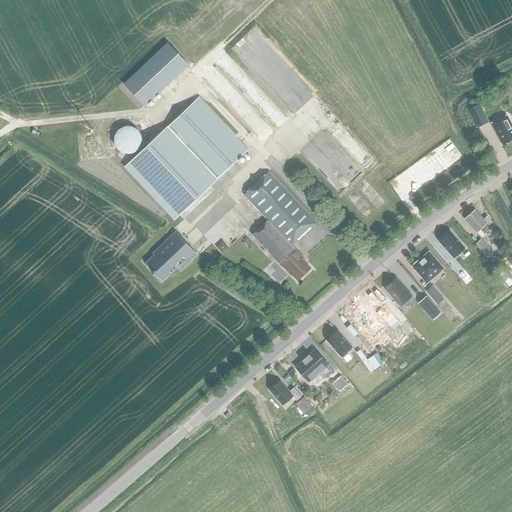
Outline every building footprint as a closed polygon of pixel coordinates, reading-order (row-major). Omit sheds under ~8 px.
[(168,43),(124,84),(145,106),(188,65),(168,43)] [(195,200),(248,150),(199,98),(145,148),(129,163),(124,168),(173,220),(179,215),(195,200)] [(479,104),(468,110),(477,128),(488,122),(479,104)] [(511,126),(506,115),(490,123),(501,142),(504,141),(506,144),(511,140),(511,126)] [(115,135),(114,140),(115,145),(117,149),(121,152),(126,154),(130,154),(135,152),(139,149),(141,145),(142,140),(141,135),(139,131),(135,128),(130,126),(126,126),(121,128),(117,131),(115,135)] [(316,222),(269,172),(243,197),(267,222),(252,236),(283,270),(284,269),(292,278),(293,277),(298,283),(313,270),(302,259),(303,257),(292,245),(316,222)] [(494,232),(482,213),(469,222),(481,240),(494,232)] [(177,232),(153,252),(160,259),(150,268),(153,272),(155,274),(161,280),(169,273),(165,268),(173,261),(180,269),(197,254),(189,245),(185,249),(173,236),(177,232)] [(449,233),(438,242),(450,256),(453,258),(464,248),(450,232),(449,233)] [(498,260),(486,245),(479,250),(492,265),(498,260)] [(419,259),(413,264),(415,266),(413,267),(426,282),(428,281),(441,269),(429,254),(421,261),(419,259)] [(284,279),(276,273),(278,271),(270,265),(265,270),(281,282),(284,279)] [(470,288),(478,281),(467,267),(458,274),(470,288)] [(511,284),(511,280),(502,269),(498,273),(509,286),(511,284)] [(396,279),(385,289),(400,306),(411,297),(396,279)] [(432,286),(426,291),(438,305),(444,300),(432,286)] [(426,296),(418,303),(432,320),(440,313),(426,296)] [(413,331),(402,319),(398,322),(381,303),(371,312),(366,306),(353,317),(373,340),(385,329),(398,344),(413,331)] [(450,328),(444,320),(438,326),(444,333),(450,328)] [(337,330),(326,340),(341,357),(352,347),(337,330)] [(358,355),(366,366),(378,357),(359,332),(350,339),(361,353),(358,355)] [(301,361),(295,367),(308,382),(318,373),(323,379),(333,371),(314,350),(309,355),(309,354),(308,355),(309,355),(302,361),(302,360),(301,361)] [(348,384),(341,377),(337,381),(343,388),(348,384)] [(280,381),(269,389),(282,405),(292,396),(296,401),(301,397),(294,388),(289,392),(280,381)] [(310,406),(303,398),(296,404),(303,412),(310,406)] [(287,426),(296,419),(292,413),(283,420),(287,426)]
